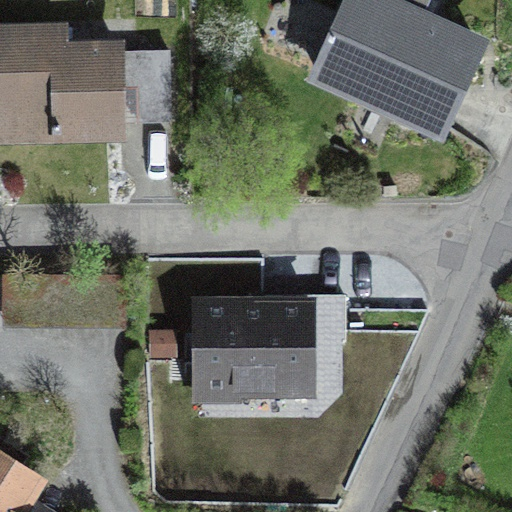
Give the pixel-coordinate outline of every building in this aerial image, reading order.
[(353,0),(319,75),(440,130),(477,45),(422,20),(428,0),(390,0),(388,6),(375,0),(353,0)] [(9,134),(120,132),(118,50),(61,51),(60,32),(8,33),(9,134)] [(169,51),(137,51),(139,122),(171,121),(169,51)] [(125,277),(3,276),(3,328),(125,329),(125,277)] [(196,305),(196,397),(238,397),(238,390),(312,390),(312,305),(196,305)] [(17,511),(36,482),(0,459),(0,511),(17,511)]
